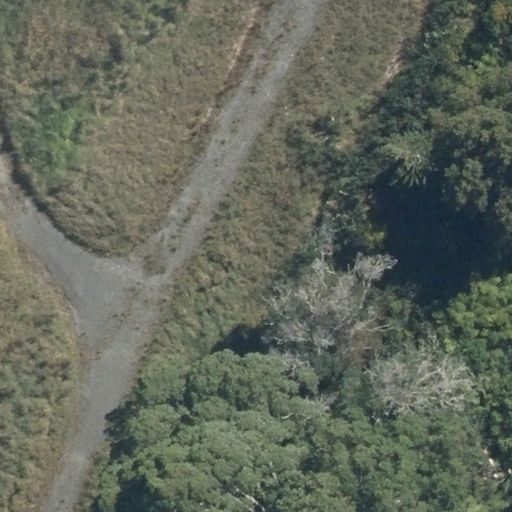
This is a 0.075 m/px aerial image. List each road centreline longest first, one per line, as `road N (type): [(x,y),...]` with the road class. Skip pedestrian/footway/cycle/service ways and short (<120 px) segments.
road 1 (unknown): [(79,511),(309,0)]
road 2 (unknown): [(0,327),(125,396)]
